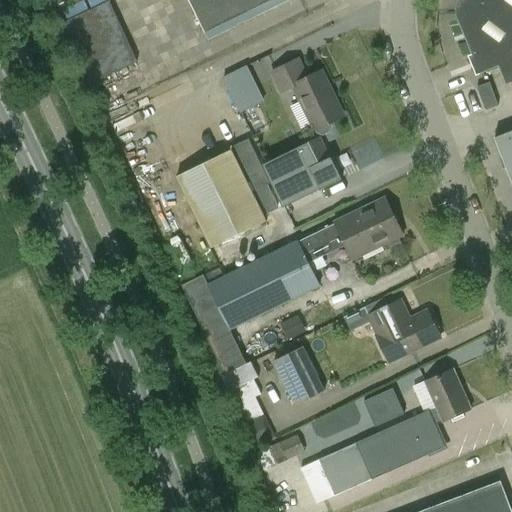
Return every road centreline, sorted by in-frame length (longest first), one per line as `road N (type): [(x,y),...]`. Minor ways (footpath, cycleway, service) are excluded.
road 1 (secondary): [(180,511),(107,324),(0,103)]
road 2 (residential): [(511,327),(409,55),(405,0)]
